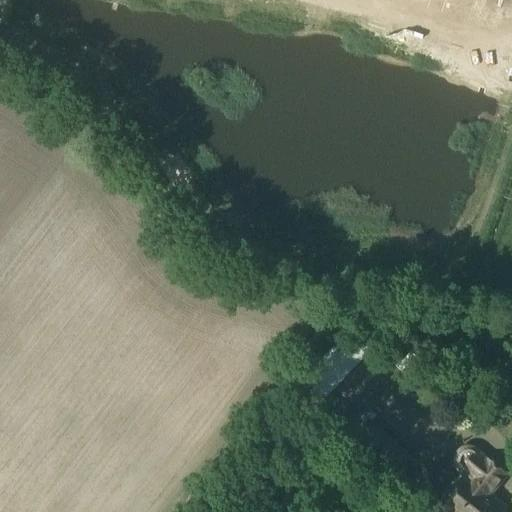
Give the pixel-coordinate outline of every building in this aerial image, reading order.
[(351,331),(296,389),(300,393),(315,407),(371,349),(356,335),(351,331)] [(475,399),(491,407),(499,391),(484,383),(474,398),(475,399)] [(475,399),(470,407),(486,415),(491,407),(475,399)] [(375,423),(354,442),(391,475),(408,455),(375,423)] [(463,476),(438,508),(443,511),(501,511),(504,508),(488,495),(503,476),(471,450),(459,451),(454,458),(455,470),(463,476)]
